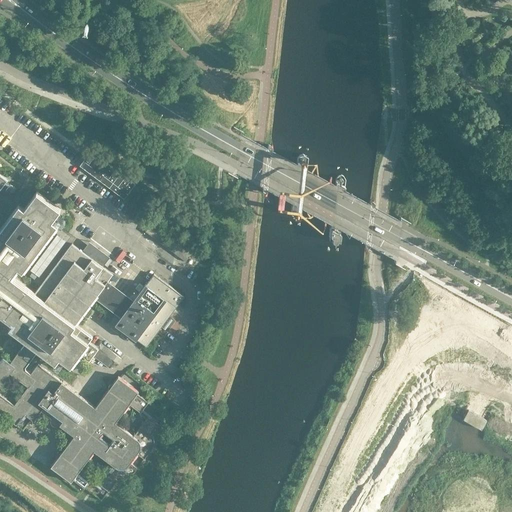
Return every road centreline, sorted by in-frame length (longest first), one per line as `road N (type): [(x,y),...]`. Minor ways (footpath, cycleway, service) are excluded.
road 1 (secondary): [(511,298),(164,107),(27,15)]
road 2 (unclassified): [(305,511),(379,342),(376,257),(402,111),(393,0)]
